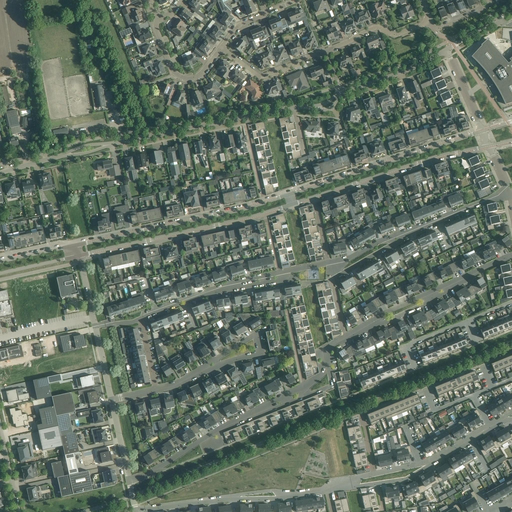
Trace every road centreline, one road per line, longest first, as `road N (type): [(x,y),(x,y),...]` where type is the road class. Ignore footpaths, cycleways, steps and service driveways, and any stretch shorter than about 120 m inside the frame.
road 1 (unclassified): [(287,195),(76,245)]
road 2 (unclassified): [(79,257),(289,205)]
road 3 (unclassified): [(289,205),(488,147)]
road 4 (unclassified): [(482,131),(287,195)]
road 5 (residential): [(326,488),(135,510)]
road 6 (residential): [(344,341),(511,255)]
road 7 (residential): [(279,274),(140,319)]
road 8 (unclassified): [(114,143),(247,116)]
road 9 (residential): [(208,367),(261,351),(257,332),(217,357)]
